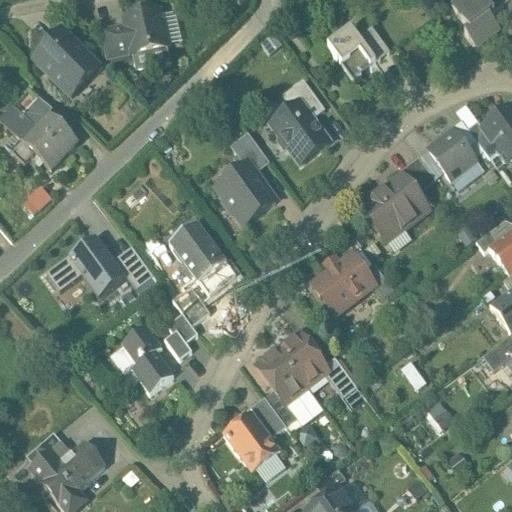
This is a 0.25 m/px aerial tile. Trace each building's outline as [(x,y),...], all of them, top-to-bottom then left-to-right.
[(462,0),(452,8),(469,31),(465,34),(475,48),(500,30),(490,18),(495,15),(494,13),(484,0),(462,0)] [(499,0),(484,0),(494,13),(504,6),(499,0)] [(159,9),(124,17),(125,25),(131,50),(132,52),(167,44),(159,9)] [(125,25),(102,30),(108,55),(131,50),(125,25)] [(351,30),(328,47),(341,64),(341,65),(342,66),(360,53),(370,67),(375,64),(376,63),(359,40),(351,30)] [(389,53),(372,30),(359,40),(376,63),(389,53)] [(99,67),(61,31),(34,60),(71,96),(99,67)] [(360,53),(342,66),(352,81),(370,67),(360,53)] [(376,63),(375,64),(380,69),(394,59),(389,53),(376,63)] [(64,120),(61,124),(50,113),(52,111),(39,98),(24,114),(36,126),(35,127),(65,155),(78,141),(67,130),(71,126),(64,120)] [(24,114),(14,104),(14,105),(0,119),(0,121),(15,135),(4,146),(25,165),(31,158),(39,166),(43,162),(51,169),(65,155),(35,127),(36,126),(24,114)] [(329,143),(300,104),(271,126),(279,137),(278,141),(284,150),(289,150),(300,164),(329,143)] [(511,108),(482,129),(499,152),(506,161),(508,160),(511,161),(511,108)] [(468,130),(462,122),(452,129),(454,132),(467,148),(476,141),(468,130)] [(482,129),(478,123),(468,130),(476,141),(490,159),(499,152),(482,129)] [(454,132),(429,151),(450,179),(476,160),(467,148),(454,132)] [(270,164),(248,135),(231,148),(245,167),(248,165),(255,175),(270,164)] [(419,157),(399,172),(401,176),(402,176),(417,194),(436,180),(419,157)] [(245,167),(217,189),(226,201),(223,203),(232,215),(235,213),(244,226),(276,202),(255,175),(248,165),(245,167)] [(401,176),(360,207),(386,241),(428,210),(417,194),(402,176),(401,176)] [(511,224),(505,222),(489,234),(496,243),(511,231),(511,224)] [(227,264),(197,224),(169,245),(199,285),(227,264)] [(511,231),(496,243),(488,249),(489,250),(509,278),(511,275),(511,231)] [(489,234),(476,243),(484,254),(489,250),(488,249),(496,243),(489,234)] [(101,244),(94,249),(90,242),(46,274),(59,292),(82,276),(98,298),(126,278),(113,261),(101,244)] [(132,247),(113,261),(126,278),(127,277),(136,289),(153,276),(132,247)] [(373,286),(353,258),(340,267),(335,260),(326,267),(331,274),(321,281),(333,298),(326,303),(335,315),(373,286)] [(511,275),(509,278),(503,283),(511,292),(511,291),(511,275)] [(210,315),(191,289),(173,302),(183,316),(192,328),(210,315)] [(490,292),(483,298),(487,304),(495,298),(490,292)] [(511,293),(511,292),(490,308),(511,336),(511,335),(511,293)] [(183,316),(167,328),(173,336),(165,342),(180,362),(192,353),(186,345),(198,336),(192,328),(183,316)] [(162,350),(146,328),(122,346),(138,368),(132,373),(150,397),(174,379),(156,355),(162,350)] [(324,369),(307,346),(307,343),(302,337),(298,336),(291,341),(291,343),(279,352),(307,389),(324,376),(328,374),(324,369)] [(511,336),(483,357),(494,372),(511,359),(508,354),(511,350),(511,337),(511,336)] [(307,389),(279,352),(257,369),(275,393),(284,406),(285,405),(297,421),(286,429),(291,435),(323,411),(318,405),(319,405),(307,389)] [(357,390),(335,361),(324,369),(328,374),(324,376),(342,401),(357,390)] [(426,386),(411,365),(403,371),(418,392),(426,386)] [(297,421),(285,405),(284,406),(275,393),(265,400),(286,429),(297,421)] [(286,429),(265,400),(248,413),(251,418),(252,417),(271,441),(286,429)] [(442,432),(454,420),(440,405),(428,418),(442,432)] [(271,441),(252,417),(251,418),(223,438),(252,477),(281,455),(271,441)] [(54,438),(36,454),(44,463),(56,452),(57,453),(63,448),(54,438)] [(73,459),(63,448),(57,453),(56,452),(44,463),(31,474),(63,511),(69,511),(83,501),(78,495),(105,471),(85,448),(73,459)] [(339,475),(316,492),(324,501),(346,485),(339,475)] [(348,488),(315,511),(361,511),(369,507),(357,491),(349,488),(349,489),(348,488)] [(10,511),(0,499),(0,511),(10,511)]
